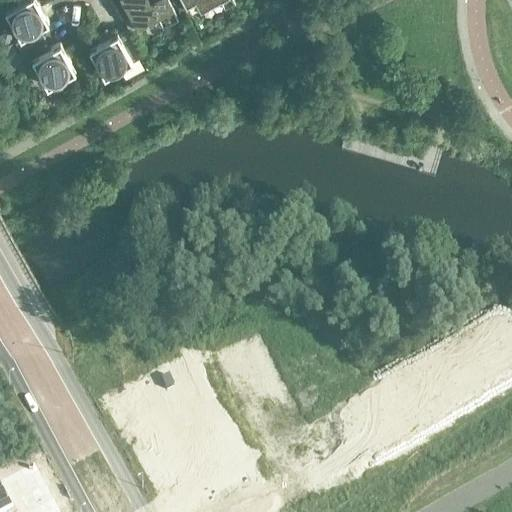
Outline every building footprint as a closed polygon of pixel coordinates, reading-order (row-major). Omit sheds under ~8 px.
[(40,27),(49,21),(37,0),(21,0),(19,1),(17,1),(14,1),(13,1),(12,1),(10,2),(8,4),(6,6),(5,8),(4,9),(4,11),(4,13),(5,14),(5,16),(6,17),(7,19),(9,20),(11,21),(13,22),(21,36),(15,40),(21,50),(45,37),(40,27)] [(178,17),(168,0),(123,0),(131,14),(124,17),(130,30),(148,20),(163,25),(178,17)] [(143,54),(130,29),(119,35),(118,31),(89,47),(97,62),(97,63),(97,65),(97,66),(97,67),(97,69),(98,70),(99,72),(100,74),(102,75),(103,75),(105,76),(107,76),(109,76),(110,76),(112,76),(114,74),(116,73),(117,71),(118,70),(118,69),(119,68),(143,54)] [(76,70),(69,56),(60,41),(51,47),(45,37),(21,50),(26,61),(33,57),(40,72),(40,74),(40,76),(40,78),(40,79),(41,80),(41,81),(42,82),(43,84),(45,85),(48,86),(49,86),(51,86),(52,86),(54,86),(56,85),(58,83),(60,82),(61,79),(61,78),(76,70)] [(435,371),(339,422),(359,461),(457,408),(454,402),(511,371),(511,337),(505,325),(431,365),(435,371)] [(259,334),(221,355),(266,439),(260,442),(294,504),(332,483),(300,423),(306,420),(259,334)] [(188,379),(179,384),(184,393),(193,388),(188,379)] [(0,511),(24,511),(5,475),(0,477),(0,511)]
